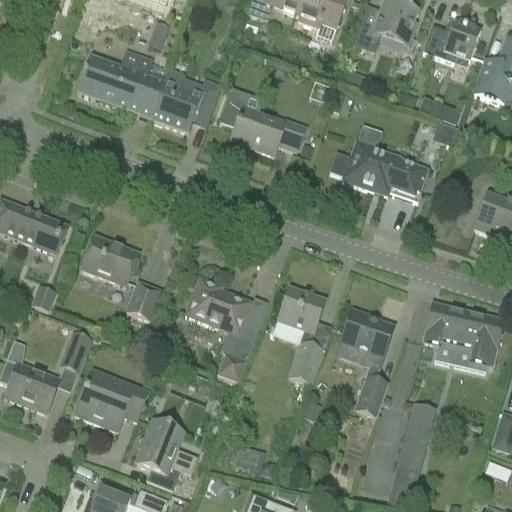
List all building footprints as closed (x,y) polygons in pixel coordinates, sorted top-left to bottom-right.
[(150,0),(148,6),(164,12),(167,0),(150,0)] [(297,23),(296,27),(317,35),(314,43),(329,48),(346,0),(252,0),(245,20),(266,27),(270,14),(297,23)] [(394,8),(383,4),(379,17),(366,13),(352,51),(373,59),(379,41),(406,51),(408,48),(414,29),(411,28),(416,16),(409,14),(410,12),(395,6),(394,8)] [(479,37),(452,27),(449,36),(444,34),(443,37),(431,32),(424,51),(421,59),(452,70),(455,62),(468,67),(479,37)] [(157,30),(151,51),(159,53),(165,32),(157,30)] [(511,89),(511,48),(505,46),(496,70),(484,65),(471,100),(501,111),(509,89),(511,89)] [(89,63),(75,99),(148,126),(162,90),(145,84),(150,69),(151,67),(124,57),(123,59),(118,74),(107,70),(89,63)] [(200,91),(179,83),(180,80),(167,75),(162,90),(148,126),(187,140),(196,114),(207,118),(217,90),(202,85),(200,91)] [(348,77),(342,91),(348,93),(356,96),(362,82),(348,77)] [(230,96),(218,130),(233,135),(229,146),(230,147),(231,143),(254,152),(253,155),(272,162),(276,152),(295,159),(302,140),(304,134),(284,127),(283,129),(241,114),(245,101),(230,96)] [(338,118),(345,99),(337,96),(330,116),(338,118)] [(402,100),(398,111),(409,116),(413,104),(402,100)] [(421,105),(417,118),(432,124),(453,132),(458,119),(437,111),(421,105)] [(354,148),(348,165),(335,160),(328,178),(350,186),(349,190),(372,198),(373,193),(416,209),(419,200),(417,199),(425,176),(399,167),(399,165),(354,148)] [(302,151),(298,162),(308,166),(312,154),(302,151)] [(504,207),(485,201),(479,216),(472,235),(493,242),(495,237),(511,242),(511,203),(506,202),(504,207)] [(0,239),(55,261),(58,251),(66,233),(0,206),(0,239)] [(124,293),(129,279),(137,261),(92,243),(84,261),(79,275),(124,293)] [(237,391),(257,335),(243,329),(250,310),(219,297),(220,294),(198,285),(191,303),(184,322),(226,338),(220,355),(220,357),(221,360),(223,362),(215,383),(237,391)] [(149,330),(162,298),(136,288),(124,319),(149,330)] [(54,299),(38,293),(31,312),(47,317),(54,299)] [(312,340),(316,329),(323,308),(287,295),(281,314),(275,328),(312,340)] [(496,356),(503,326),(430,309),(421,349),(438,353),(439,348),(471,355),(468,368),(491,373),(495,356),(496,356)] [(343,336),(338,350),(355,356),(351,367),(368,372),(377,376),(385,353),(392,334),(375,329),(375,330),(367,327),(369,323),(350,317),(343,336)] [(69,399),(77,379),(89,347),(71,340),(58,372),(62,373),(57,386),(20,371),(23,352),(12,347),(8,357),(0,378),(0,388),(8,392),(3,404),(45,420),(55,394),(69,399)] [(308,391),(320,356),(300,349),(287,383),(308,391)] [(114,392),(89,382),(73,421),(116,437),(122,423),(135,428),(146,399),(116,387),(114,392)] [(364,383),(353,418),(374,425),(386,391),(373,386),(364,383)] [(305,407),(300,422),(310,426),(315,411),(305,407)] [(416,481),(433,415),(414,410),(396,475),(416,481)] [(507,458),(511,440),(511,423),(502,420),(491,453),(507,458)] [(149,476),(145,487),(171,498),(179,478),(189,481),(196,464),(173,456),(180,438),(152,427),(135,471),(149,476)] [(236,469),(256,474),(259,462),(239,457),(236,469)] [(258,471),(257,478),(270,481),(273,469),(265,467),(258,471)] [(488,467),(484,477),(507,485),(511,474),(488,467)] [(343,505),(347,488),(327,483),(323,500),(343,505)] [(87,506),(84,511),(126,511),(127,510),(131,511),(164,511),(166,507),(138,496),(136,501),(131,499),(120,495),(116,503),(98,496),(93,508),(87,506)] [(274,504),(281,506),(284,499),(276,497),(274,504)] [(246,511),(279,511),(251,501),(246,511)]
